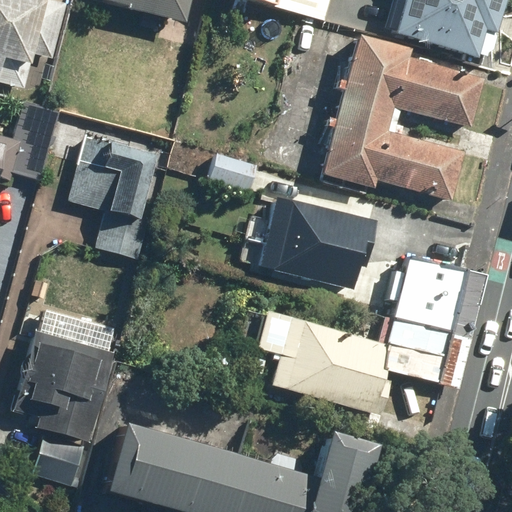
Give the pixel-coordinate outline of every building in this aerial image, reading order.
[(60,3),(46,0),(0,0),(0,79),(17,84),(26,47),(48,53),(60,3)] [(110,0),(172,16),(176,0),(110,0)] [(327,0),(246,0),(322,20),(327,0)] [(498,0),(392,0),(383,36),(472,58),(479,32),(489,35),(498,0)] [(480,69),(350,36),(315,174),(445,207),(460,149),(383,130),(389,108),(465,127),(480,69)] [(0,175),(12,137),(0,133),(0,175)] [(133,155),(76,138),(59,194),(117,211),(133,155)] [(249,168),(207,156),(199,183),(241,195),(249,168)] [(365,222),(269,197),(250,269),(347,293),(365,222)] [(378,372),(434,385),(460,273),(404,260),(378,372)] [(384,346),(261,311),(250,349),(273,356),(265,385),(365,414),(384,346)] [(93,349),(20,333),(7,392),(37,399),(21,469),(63,479),(93,349)] [(260,357),(212,343),(201,379),(250,393),(260,357)] [(302,475),(121,424),(101,493),(166,511),(342,511),(361,448),(314,434),(302,475)]
